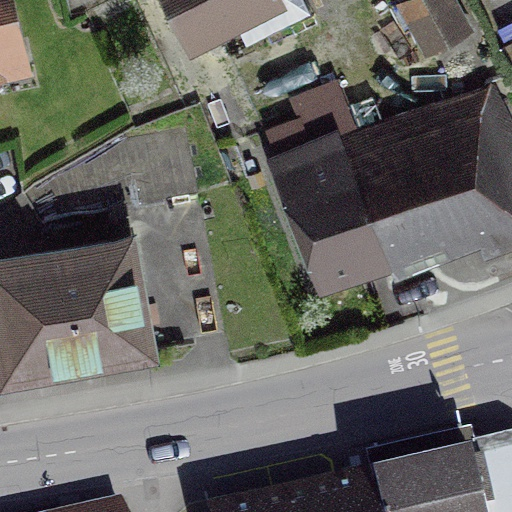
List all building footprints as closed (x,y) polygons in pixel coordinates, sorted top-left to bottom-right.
[(10,0),(0,0),(0,97),(27,92),(10,0)] [(284,0),(175,0),(196,49),(289,11),(284,0)] [(446,0),(410,0),(399,7),(425,51),(463,29),(446,0)] [(511,163),(494,107),(293,171),(331,290),(511,232),(511,163)] [(138,226),(0,248),(0,372),(158,346),(138,226)] [(511,511),(511,451),(226,510),(226,511),(511,511)]
